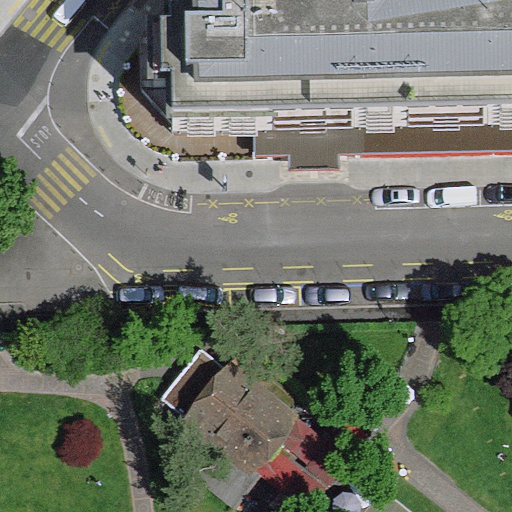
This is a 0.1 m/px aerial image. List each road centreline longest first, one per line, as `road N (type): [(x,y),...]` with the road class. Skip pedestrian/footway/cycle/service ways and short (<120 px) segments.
road 1 (residential): [(0,118),(106,225),(159,233),(511,225)]
road 2 (residential): [(0,114),(94,0)]
